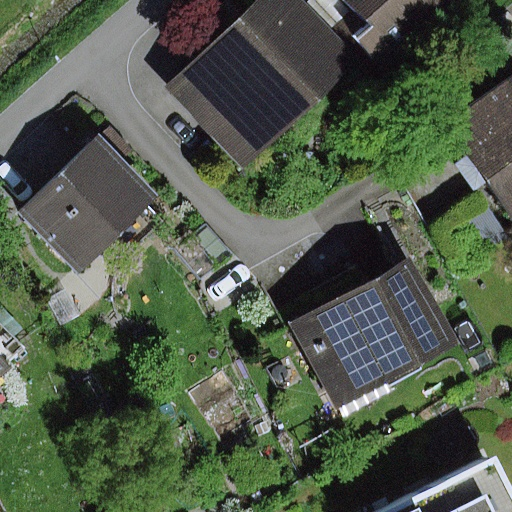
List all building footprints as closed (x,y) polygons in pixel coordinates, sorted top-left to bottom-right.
[(282,0),(256,0),(158,91),(235,174),(348,70),(292,10),(282,0)] [(303,0),(292,10),(348,70),(363,85),(452,0),(303,0)] [(468,131),(454,141),(505,219),(511,214),(511,77),(457,113),(468,131)] [(92,136),(10,214),(65,272),(111,229),(130,248),(159,221),(139,200),(146,194),(92,136)] [(403,265),(283,323),(324,406),(444,348),(403,265)] [(0,324),(0,363),(19,347),(0,324)] [(503,511),(479,463),(378,511),(503,511)]
